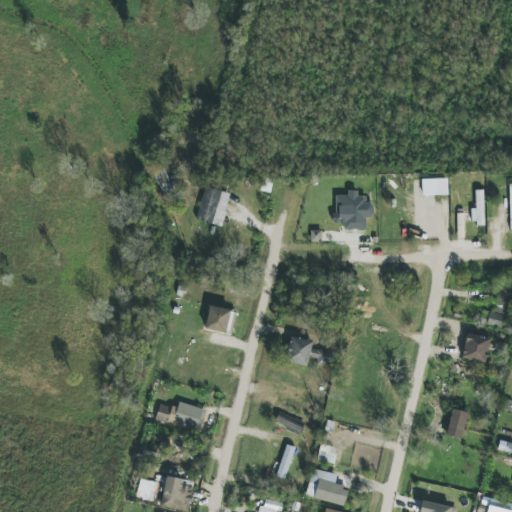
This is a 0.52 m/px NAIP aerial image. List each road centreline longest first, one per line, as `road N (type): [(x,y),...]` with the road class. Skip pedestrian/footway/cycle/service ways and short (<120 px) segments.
road 1 (residential): [(275,229),(212,511)]
road 2 (residential): [(384,511),(436,286),(452,257)]
road 3 (residential): [(350,258),(511,256)]
